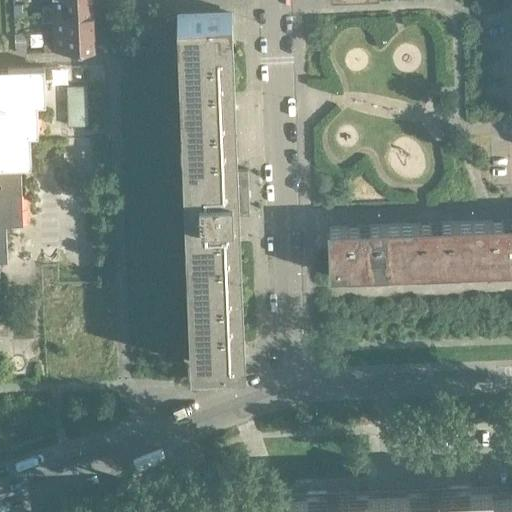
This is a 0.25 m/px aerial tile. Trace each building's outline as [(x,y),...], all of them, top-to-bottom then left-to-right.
[(92,0),(51,0),(51,6),(42,6),(42,14),(52,13),(93,11),(92,0)] [(17,4),(14,4),(14,15),(18,15),(23,15),(23,4),(17,4)] [(232,10),(180,12),(194,362),(245,361),(232,10)] [(93,11),(52,13),(42,14),(43,21),(52,20),(52,31),(94,29),(93,11)] [(94,29),(52,31),(53,42),(44,42),(43,50),(94,49),(94,29)] [(19,33),(16,33),(16,46),(20,46),(28,46),(28,33),(19,33)] [(0,290),(1,291),(1,290),(0,290),(0,260),(8,260),(8,259),(7,260),(6,224),(23,223),(21,161),(29,161),(28,130),(36,129),(34,98),(43,98),(42,66),(9,67),(0,67),(0,290)] [(88,84),(66,85),(67,125),(89,124),(88,84)] [(511,218),(472,220),(474,267),(511,265),(511,218)] [(472,220),(400,223),(402,270),(474,267),(472,220)] [(328,225),(329,251),(329,273),(331,273),(331,272),(402,270),(400,223),(329,225),(329,224),(328,225)] [(511,511),(511,495),(492,496),(491,490),(470,491),(470,485),(427,487),(396,488),(389,488),(348,491),(284,493),(284,511),(511,511)] [(264,511),(263,502),(229,503),(229,511),(264,511)]
